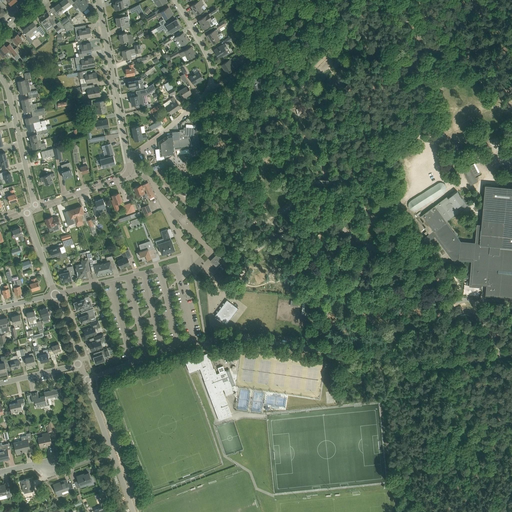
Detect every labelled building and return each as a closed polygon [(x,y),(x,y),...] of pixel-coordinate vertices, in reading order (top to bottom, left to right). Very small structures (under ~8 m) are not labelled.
[(73,0),(75,2),(75,3),(72,5),(76,9),(78,7),(82,11),(89,6),(87,3),(89,1),(89,2),(87,0),(73,0)] [(116,3),(113,4),(115,10),(124,8),(123,3),(128,2),(127,0),(120,0),(115,1),(116,3)] [(193,11),(195,15),(203,10),(200,6),(204,4),(200,0),(199,0),(191,5),(194,10),(193,11)] [(60,2),(54,7),(56,10),(54,12),(57,17),(60,14),(59,12),(65,8),(60,2)] [(139,4),(131,9),(133,12),(137,10),(139,14),(143,12),(139,4)] [(207,11),(210,15),(217,10),(215,6),(207,11)] [(163,15),(165,18),(173,14),(169,7),(158,13),(159,17),(163,15)] [(52,17),(47,11),(39,17),(43,22),(41,23),(44,27),(52,22),(53,23),(55,22),(52,17)] [(154,12),(146,16),(149,20),(157,15),(154,12)] [(208,14),(199,20),(202,25),(201,25),(203,29),(210,25),(211,26),(216,23),(212,18),(212,19),(208,14)] [(123,16),(116,17),(117,26),(121,25),(122,30),(130,26),(128,16),(124,17),(123,16)] [(176,20),(176,19),(165,26),(163,24),(156,28),(159,31),(164,28),(165,31),(169,28),(171,32),(181,27),(179,23),(177,19),(176,20)] [(63,25),(66,28),(74,27),(69,20),(67,22),(63,25)] [(33,22),(28,26),(32,31),(35,34),(39,31),(42,35),(45,32),(40,26),(38,28),(33,22)] [(65,28),(62,24),(58,27),(55,29),(58,33),(65,28)] [(28,26),(23,30),(27,35),(28,35),(28,36),(26,37),(31,44),(33,42),(30,38),(35,34),(32,31),(28,26)] [(75,27),(76,33),(80,33),(81,38),(91,36),(90,28),(81,29),(81,26),(75,27)] [(215,30),(207,35),(212,44),(219,39),(223,37),(223,36),(222,34),(220,33),(217,35),(216,34),(218,33),(215,30)] [(184,32),(175,38),(176,41),(178,40),(182,45),(189,41),(184,32)] [(119,34),(121,42),(128,41),(127,39),(132,38),(131,34),(127,35),(126,33),(119,34)] [(22,40),(25,37),(23,34),(19,36),(17,34),(12,38),(17,44),(22,40)] [(4,44),(0,47),(0,51),(1,52),(0,52),(0,54),(3,58),(8,54),(6,53),(9,51),(8,50),(14,56),(17,54),(18,53),(10,43),(6,47),(4,44)] [(79,53),(80,56),(86,55),(86,52),(92,51),(90,43),(81,44),(81,45),(77,45),(78,49),(79,49),(79,53)] [(222,44),(214,49),(219,57),(222,55),(223,56),(228,53),(225,48),(228,47),(225,43),(222,44)] [(131,57),(130,53),(136,51),(136,53),(141,52),(139,44),(134,45),(135,48),(130,49),(122,50),(124,59),(131,57)] [(21,50),(18,45),(14,48),(20,55),(23,52),(21,50)] [(186,54),(189,59),(196,55),(191,46),(180,53),(182,56),(186,54)] [(245,46),(240,50),(243,56),(249,52),(245,46)] [(84,56),(80,56),(78,57),(76,57),(75,57),(76,64),(79,63),(80,68),(95,66),(93,58),(84,59),(84,56)] [(221,65),(227,73),(234,68),(231,64),(233,64),(230,59),(221,65)] [(126,69),(127,76),(135,74),(134,68),(133,64),(129,65),(130,68),(126,69)] [(145,73),(147,76),(156,70),(154,67),(145,73)] [(87,70),(72,73),(72,76),(78,75),(78,79),(80,79),(81,84),(87,83),(98,81),(96,72),(88,74),(87,70)] [(189,77),(194,85),(204,79),(199,71),(189,77)] [(25,79),(18,81),(19,87),(30,85),(28,79),(31,78),(30,72),(24,73),(25,79)] [(249,80),(254,94),(263,90),(259,80),(262,79),(260,75),(249,80)] [(290,82),(281,84),(282,90),(294,88),(293,82),(292,82),(291,75),(289,76),(290,82)] [(141,79),(128,82),(129,89),(139,87),(139,88),(144,88),(143,83),(142,83),(141,79)] [(167,90),(170,95),(176,92),(171,84),(167,86),(169,89),(167,90)] [(30,85),(19,87),(20,93),(28,92),(28,95),(38,93),(37,90),(31,91),(30,85)] [(91,85),(81,87),(83,93),(88,92),(89,97),(100,95),(99,86),(92,88),(91,85)] [(180,94),(182,93),(184,98),(192,93),(189,89),(188,90),(186,86),(178,91),(180,94)] [(138,95),(131,97),(132,104),(139,103),(138,98),(142,97),(142,93),(146,93),(146,89),(137,91),(138,95)] [(29,98),(22,99),(23,105),(32,104),(31,97),(38,96),(38,93),(28,95),(29,98)] [(167,101),(163,104),(165,107),(166,107),(168,110),(171,114),(181,107),(176,100),(173,96),(170,99),(173,102),(169,104),(167,101)] [(94,102),(96,113),(106,111),(104,101),(94,102)] [(32,104),(23,105),(24,112),(32,110),(32,113),(42,111),(45,111),(44,108),(37,109),(34,110),(32,104)] [(150,110),(153,114),(160,110),(157,106),(150,110)] [(33,116),(25,118),(27,124),(40,121),(38,115),(43,114),(42,111),(32,113),(33,116)] [(90,119),(91,124),(96,123),(97,129),(109,126),(108,119),(98,121),(97,116),(90,119)] [(27,124),(29,131),(36,129),(37,131),(42,130),(47,129),(46,126),(45,120),(40,121),(27,124)] [(132,127),(133,134),(142,133),(145,132),(144,126),(143,125),(132,127)] [(180,131),(172,132),(172,135),(174,150),(191,148),(191,141),(189,141),(189,136),(194,137),(195,128),(184,127),(184,129),(180,129),(180,130),(180,131)] [(37,134),(30,136),(32,142),(41,140),(40,137),(43,136),(43,133),(42,130),(37,131),(37,134)] [(159,148),(155,149),(157,160),(164,159),(164,156),(174,155),(174,150),(172,135),(168,135),(159,142),(159,148)] [(41,140),(32,142),(33,148),(40,147),(41,149),(46,148),(45,142),(41,143),(41,140)] [(110,143),(105,145),(107,153),(104,154),(105,157),(100,159),(96,160),(97,164),(97,165),(101,163),(102,165),(101,166),(102,168),(106,167),(106,166),(115,163),(113,155),(114,155),(110,143)] [(41,151),(43,158),(54,155),(53,148),(41,151)] [(84,166),(80,167),(82,173),(89,171),(87,165),(85,157),(82,158),(84,166)] [(7,159),(0,160),(0,167),(9,166),(7,159)] [(63,170),(61,171),(64,178),(73,175),(70,169),(72,168),(70,162),(61,165),(63,170)] [(463,170),(470,185),(471,184),(480,180),(480,179),(478,176),(476,177),(471,166),(470,167),(470,166),(463,170)] [(0,172),(0,175),(1,176),(1,179),(5,178),(6,182),(12,180),(10,173),(8,174),(7,171),(0,172)] [(51,178),(55,177),(54,173),(50,174),(41,177),(42,182),(44,181),(45,185),(53,182),(51,178)] [(143,185),(141,186),(141,185),(134,187),(137,196),(141,194),(143,199),(147,198),(145,193),(144,190),(145,189),(149,198),(154,196),(147,183),(143,185)] [(434,230),(426,236),(424,238),(427,242),(435,236),(451,257),(453,259),(472,261),(469,286),(482,287),(482,285),(486,285),(485,295),(511,297),(511,186),(486,184),(482,224),(477,224),(475,242),(461,241),(447,222),(435,231),(434,230)] [(8,196),(8,198),(10,202),(18,200),(15,193),(14,189),(10,190),(12,194),(8,196)] [(426,236),(434,230),(435,231),(447,222),(447,221),(468,205),(458,191),(422,218),(424,221),(423,222),(426,226),(425,227),(427,231),(424,233),(426,236)] [(119,209),(117,203),(122,201),(119,193),(112,195),(114,199),(112,200),(116,210),(119,209)] [(408,201),(410,208),(424,203),(425,206),(429,205),(426,195),(408,201)] [(97,205),(93,206),(95,213),(101,211),(100,211),(106,209),(105,206),(103,199),(95,201),(97,205)] [(132,202),(126,204),(129,213),(135,211),(132,202)] [(141,208),(145,217),(152,214),(148,205),(141,208)] [(82,206),(75,208),(81,225),(84,224),(80,214),(84,213),(82,206)] [(75,208),(64,212),(67,222),(73,220),(74,223),(76,222),(78,226),(81,225),(75,208)] [(52,216),(45,219),(50,232),(59,229),(58,224),(60,223),(58,216),(52,218),(52,216)] [(12,230),(14,235),(15,236),(18,235),(20,241),(24,240),(20,227),(12,230)] [(157,244),(160,250),(162,254),(175,250),(171,239),(170,238),(167,229),(161,231),(165,241),(157,244)] [(62,240),(64,246),(74,244),(72,237),(71,238),(67,239),(62,240)] [(149,250),(153,249),(150,241),(146,242),(146,244),(141,245),(143,251),(136,253),(138,257),(142,255),(143,259),(147,258),(147,259),(151,258),(149,250)] [(59,247),(50,250),(52,257),(56,255),(58,258),(67,256),(63,246),(60,247),(59,247)] [(20,247),(11,250),(13,255),(15,254),(21,252),(22,252),(20,247)] [(127,266),(127,265),(130,264),(128,258),(131,256),(128,249),(122,252),(124,258),(117,261),(121,268),(124,267),(127,266)] [(215,256),(210,261),(215,267),(217,268),(221,264),(220,262),(218,261),(220,260),(221,259),(217,254),(215,256)] [(106,262),(102,263),(105,272),(106,272),(106,273),(109,272),(109,271),(112,270),(111,265),(115,264),(112,255),(106,257),(107,261),(106,261),(106,262)] [(82,266),(76,267),(78,277),(82,276),(82,277),(88,276),(86,268),(89,268),(87,259),(81,261),(82,266)] [(105,272),(102,263),(99,264),(99,262),(97,263),(96,259),(89,261),(91,269),(95,268),(97,274),(100,273),(100,274),(104,274),(103,273),(105,272)] [(59,274),(60,278),(61,278),(62,282),(71,279),(70,275),(74,274),(73,266),(67,267),(67,269),(64,270),(64,273),(60,273),(60,274),(59,274)] [(30,283),(32,290),(40,288),(38,281),(37,281),(36,278),(32,279),(33,282),(30,283)] [(14,283),(13,283),(14,287),(14,289),(16,294),(22,293),(20,286),(22,285),(20,279),(14,280),(14,283)] [(75,307),(76,309),(77,309),(81,308),(82,311),(92,307),(90,300),(86,302),(85,299),(83,299),(83,298),(80,299),(80,300),(74,302),(76,306),(75,307)] [(229,300),(213,314),(224,326),(240,311),(229,300)] [(47,307),(40,310),(42,315),(42,317),(43,320),(47,318),(50,318),(47,307)] [(91,316),(95,315),(93,308),(86,310),(87,314),(79,317),(80,319),(80,320),(81,323),(81,322),(82,323),(83,323),(86,322),(86,321),(91,320),(90,316),(91,316)] [(27,312),(28,319),(29,323),(37,322),(36,317),(34,311),(27,312)] [(19,314),(12,316),(14,324),(15,327),(19,326),(22,326),(21,322),(19,314)] [(7,317),(0,319),(0,321),(2,328),(6,327),(7,332),(12,331),(11,328),(11,326),(9,326),(9,324),(10,324),(9,321),(8,321),(7,317)] [(84,329),(86,337),(97,333),(95,328),(100,327),(98,320),(90,323),(91,327),(84,329)] [(26,330),(27,336),(33,335),(33,333),(35,333),(34,328),(31,328),(31,329),(26,330)] [(101,347),(100,344),(101,343),(101,342),(105,340),(103,334),(94,337),(95,341),(89,343),(91,350),(101,347)] [(49,351),(53,350),(54,352),(61,350),(59,344),(52,346),(52,347),(48,348),(49,351)] [(95,363),(96,363),(97,363),(97,364),(102,362),(101,361),(105,360),(104,357),(110,355),(107,348),(103,350),(99,351),(100,354),(94,357),(94,359),(95,363)] [(44,353),(39,354),(40,356),(41,362),(49,360),(47,353),(46,349),(43,350),(44,353)] [(30,356),(25,357),(27,365),(35,363),(33,352),(29,353),(30,356)] [(199,356),(203,367),(206,366),(207,371),(210,379),(204,381),(211,400),(212,400),(219,420),(232,415),(222,390),(224,389),(220,379),(219,380),(218,379),(220,379),(219,375),(217,376),(216,374),(214,368),(213,368),(208,353),(199,356)] [(17,356),(17,355),(13,356),(13,357),(9,357),(12,369),(13,368),(13,369),(17,368),(20,367),(18,356),(17,356)] [(5,365),(9,365),(7,356),(1,357),(2,362),(0,362),(0,371),(6,370),(5,365)] [(194,358),(185,361),(189,372),(198,368),(194,358)] [(217,376),(219,375),(220,379),(218,379),(219,380),(220,379),(224,389),(226,395),(233,392),(232,390),(233,389),(232,386),(226,370),(225,371),(223,365),(218,367),(220,372),(216,374),(217,376)] [(37,392),(31,393),(31,394),(33,402),(35,402),(36,408),(47,405),(46,399),(50,398),(56,396),(57,399),(63,398),(61,388),(44,392),(45,395),(41,396),(39,396),(38,395),(37,392)] [(18,402),(9,404),(11,412),(22,409),(21,404),(25,403),(24,398),(17,400),(18,402)] [(44,422),(45,426),(46,426),(48,432),(52,431),(50,421),(44,422)] [(22,440),(14,442),(16,453),(17,453),(30,450),(28,440),(32,439),(30,432),(26,433),(26,435),(21,436),(22,440)] [(42,434),(43,436),(38,437),(40,447),(46,446),(45,445),(52,443),(49,432),(42,434)] [(0,460),(10,458),(7,448),(0,449),(0,460)] [(76,485),(77,487),(81,486),(87,484),(87,483),(92,481),(89,472),(82,475),(82,474),(77,476),(79,483),(76,485)] [(18,481),(21,480),(23,491),(34,488),(33,481),(31,482),(30,478),(18,481)] [(62,495),(61,492),(68,489),(69,492),(75,490),(72,482),(68,484),(66,479),(53,484),(58,496),(62,495)] [(0,494),(6,493),(7,497),(12,496),(10,488),(6,489),(5,484),(0,484),(0,494)]
